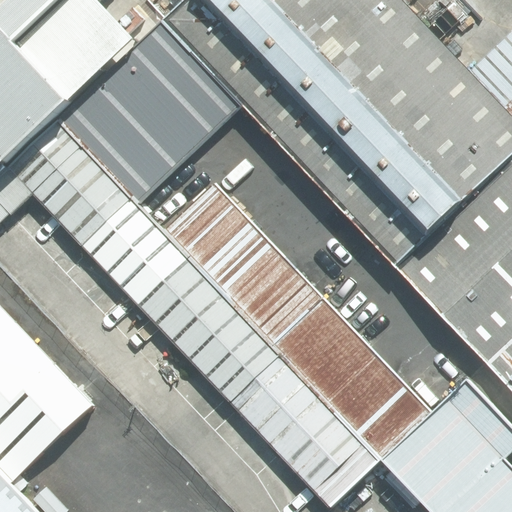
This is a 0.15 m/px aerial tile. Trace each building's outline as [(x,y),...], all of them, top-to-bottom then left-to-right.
[(149,200),(256,100),(177,18),(156,35),(122,0),(0,0),(0,154),(18,174),(21,171),(74,121),(149,200)] [(411,266),(458,223),(511,171),(511,40),(482,69),(416,0),(196,0),(177,18),(256,100),(411,266)] [(342,507),(397,457),(176,229),(149,200),(74,121),(21,171),(42,192),(342,507)] [(18,174),(0,154),(0,229),(42,192),(21,171),(18,174)] [(511,341),(511,171),(458,223),(411,266),(496,357),(511,341)] [(176,229),(397,457),(444,412),(225,183),(176,229)] [(89,412),(0,318),(0,474),(11,486),(89,412)] [(511,341),(496,357),(511,373),(511,341)] [(511,511),(511,408),(482,377),(444,412),(397,457),(449,511),(511,511)] [(35,511),(11,486),(0,474),(0,511),(35,511)]
